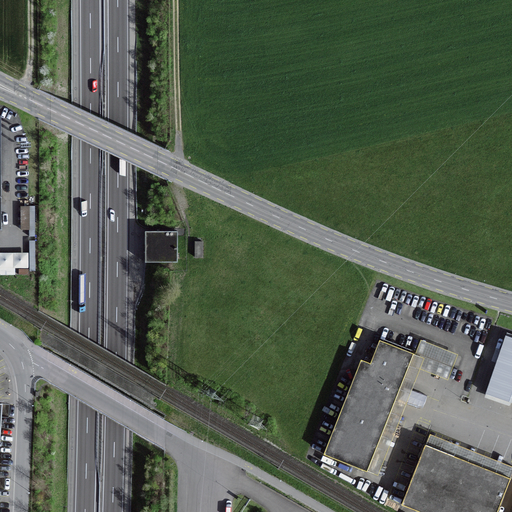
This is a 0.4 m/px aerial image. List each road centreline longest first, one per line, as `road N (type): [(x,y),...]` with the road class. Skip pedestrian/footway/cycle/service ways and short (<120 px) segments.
road 1 (motorway): [(90,0),(85,511)]
road 2 (motorway): [(112,511),(117,0)]
road 3 (secondary): [(179,170),(378,260),(511,303)]
road 4 (secondary): [(179,170),(0,85)]
road 5 (residential): [(20,511),(24,371),(0,337)]
road 6 (track): [(175,0),(179,170)]
